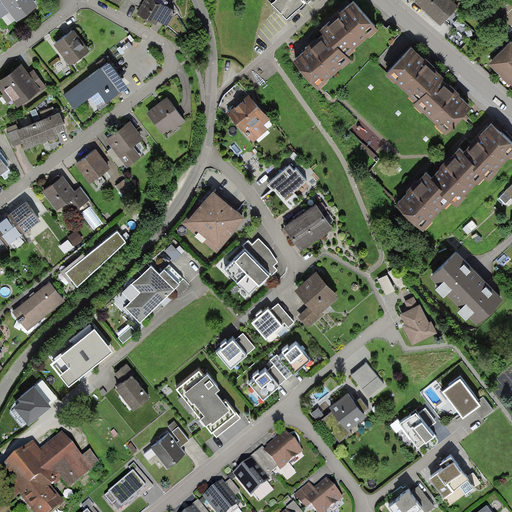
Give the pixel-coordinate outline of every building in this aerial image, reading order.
[(3,0),(4,1),(0,3),(0,13),(1,15),(10,9),(17,19),(38,3),(35,0),(3,0)] [(167,1),(164,0),(142,0),(140,4),(137,9),(156,20),(158,17),(167,1)] [(307,0),(272,0),(271,1),(287,19),(307,0)] [(379,22),(359,0),(343,0),(337,6),(339,8),(327,18),(326,17),(320,22),(324,27),(333,37),(337,34),(349,48),(355,44),(353,42),(367,30),(368,31),(379,22)] [(457,0),(418,0),(441,20),(458,1),(457,0)] [(176,6),(167,1),(158,17),(167,22),(176,6)] [(74,25),(53,41),(70,62),(90,47),(74,25)] [(352,53),(349,48),(337,34),(333,37),(324,27),(320,29),(321,30),(310,40),(308,38),(305,41),(306,42),(293,53),(319,83),(328,75),(326,74),(341,62),(352,53)] [(131,32),(121,39),(129,51),(140,43),(131,32)] [(511,35),(510,34),(489,56),(511,78),(511,35)] [(431,83),(442,72),(444,70),(412,39),(385,68),(395,78),(397,76),(409,88),(407,90),(413,95),(428,80),(431,83)] [(111,57),(64,92),(75,106),(99,87),(107,97),(129,81),(111,57)] [(29,70),(22,59),(0,75),(0,86),(3,91),(1,92),(7,100),(12,97),(17,104),(38,88),(41,86),(29,70)] [(34,67),(29,70),(41,86),(38,88),(39,90),(47,85),(34,67)] [(449,77),(448,77),(442,72),(431,83),(428,80),(413,95),(411,98),(423,108),(424,106),(437,118),(436,119),(445,128),(471,100),(458,88),(459,87),(449,77)] [(249,90),(227,109),(240,124),(239,125),(243,130),(244,129),(254,140),(268,127),(264,122),(271,115),(249,90)] [(186,118),(167,93),(147,109),(163,131),(170,125),(173,128),(186,118)] [(60,108),(50,112),(56,128),(66,125),(60,108)] [(33,118),(41,139),(58,132),(56,128),(50,112),(33,118)] [(511,150),(511,134),(491,115),(477,131),(478,132),(468,142),(479,153),(473,159),(485,170),(490,174),(498,166),(496,165),(508,152),(509,153),(511,150)] [(41,139),(33,118),(17,125),(23,140),(25,145),(41,139)] [(130,118),(105,137),(112,145),(124,161),(127,165),(141,155),(133,143),(144,135),(130,118)] [(23,140),(17,125),(16,122),(7,126),(9,130),(7,130),(13,144),(23,140)] [(479,153),(468,142),(468,141),(464,145),(460,141),(454,147),(455,148),(444,159),(443,157),(439,161),(440,162),(433,170),(443,179),(440,183),(452,195),(457,199),(466,190),(465,189),(477,177),(478,178),(485,170),(473,159),(479,153)] [(111,165),(96,145),(75,161),(90,180),(111,165)] [(112,145),(107,149),(119,165),(124,161),(112,145)] [(0,171),(9,164),(0,152),(0,171)] [(294,166),(290,161),(267,180),(274,187),(275,186),(287,198),(296,190),(294,188),(307,176),(296,164),(294,166)] [(433,170),(427,164),(421,171),(422,171),(411,183),(410,181),(406,184),(408,185),(396,198),(424,224),(433,215),(431,213),(443,201),(445,203),(452,195),(440,183),(443,179),(433,170)] [(75,188),(63,172),(42,188),(56,207),(66,199),(77,191),(75,188)] [(511,181),(504,189),(505,190),(499,196),(505,203),(511,196),(511,197),(511,181)] [(80,184),(75,188),(77,191),(66,199),(74,209),(90,197),(80,184)] [(246,212),(213,185),(188,215),(187,214),(182,221),(217,251),(233,231),(231,230),(246,212)] [(26,197),(10,209),(25,229),(41,217),(26,197)] [(317,199),(300,211),(318,235),(334,223),(317,199)] [(103,224),(90,206),(81,212),(94,230),(103,224)] [(25,229),(10,209),(0,217),(0,231),(9,243),(11,241),(9,239),(22,229),(22,230),(25,229)] [(301,247),(318,235),(300,211),(284,222),(301,247)] [(83,251),(61,269),(70,280),(72,278),(77,284),(126,238),(117,227),(86,253),(83,251)] [(85,240),(76,228),(68,235),(70,238),(76,246),(85,240)] [(235,255),(225,265),(249,290),(269,270),(272,274),(278,268),(274,264),(278,259),(270,246),(259,235),(252,242),(248,238),(243,244),(244,245),(235,254),(235,255)] [(68,253),(76,246),(70,238),(61,244),(68,253)] [(182,251),(172,242),(165,248),(175,258),(182,251)] [(468,311),(476,319),(503,293),(456,245),(430,271),(438,280),(436,282),(444,290),(446,288),(460,303),(458,305),(466,313),(468,311)] [(151,261),(132,281),(140,290),(125,305),(140,320),(184,277),(169,262),(165,266),(165,265),(160,270),(151,261)] [(338,291),(316,267),(294,287),(310,303),(318,313),(322,309),(339,294),(337,292),(338,291)] [(66,298),(51,279),(12,309),(28,329),(66,298)] [(429,318),(420,300),(418,301),(414,294),(405,299),(408,306),(400,311),(405,321),(403,322),(412,342),(437,329),(431,317),(429,318)] [(279,300),(271,307),(283,321),(284,320),(288,324),(294,319),(279,300)] [(324,311),(322,309),(318,313),(310,303),(298,314),(309,325),(324,311)] [(257,313),(252,318),(266,335),(283,321),(271,307),(268,304),(263,308),(262,307),(256,311),(257,313)] [(71,342),(52,358),(70,381),(112,347),(90,319),(68,338),(71,342)] [(243,330),(236,336),(242,343),(241,344),(247,350),(248,351),(255,345),(243,330)] [(221,340),(222,342),(220,343),(221,344),(217,348),(231,364),(247,350),(241,344),(242,343),(236,336),(233,333),(228,337),(226,335),(221,340)] [(284,348),(279,353),(293,370),(310,355),(303,346),(296,337),(289,343),(288,341),(282,346),(284,348)] [(279,353),(277,351),(270,358),(274,362),(286,376),(293,370),(279,353)] [(384,382),(367,360),(351,373),(368,394),(384,382)] [(127,361),(115,371),(121,379),(132,370),(134,369),(127,361)] [(274,362),(269,367),(273,372),(272,373),(280,382),(286,376),(274,362)] [(255,374),(249,379),(263,395),(280,382),(272,373),(273,372),(269,367),(265,363),(260,368),(258,366),(253,371),(255,374)] [(175,384),(217,435),(241,415),(236,409),(236,408),(226,395),(224,396),(216,385),(220,382),(208,367),(204,370),(199,365),(175,384)] [(121,379),(116,383),(133,406),(150,393),(132,370),(121,379)] [(460,372),(442,386),(463,413),(473,405),(481,399),(480,397),(460,372)] [(20,397),(14,402),(28,419),(51,401),(35,381),(18,394),(20,397)] [(356,398),(348,388),(329,403),(333,408),(322,417),(340,440),(352,431),(349,427),(367,412),(364,409),(369,405),(360,395),(356,398)] [(481,399),(473,405),(482,417),(494,408),(483,394),(480,397),(481,399)] [(420,410),(416,406),(399,419),(418,443),(426,437),(426,436),(434,429),(430,424),(420,410)] [(426,406),(420,410),(430,424),(436,420),(426,406)] [(172,429),(178,424),(174,419),(168,424),(172,429)] [(177,440),(181,445),(189,438),(178,424),(172,429),(179,438),(177,440)] [(177,440),(169,430),(151,445),(168,466),(186,451),(181,445),(177,440)] [(82,456),(62,431),(40,449),(33,440),(0,467),(0,477),(16,498),(20,495),(33,511),(52,511),(65,502),(52,486),(62,479),(69,487),(100,462),(90,450),(82,456)] [(277,466),(280,470),(303,451),(287,431),(280,436),(279,435),(266,445),(267,446),(265,449),(264,450),(277,466)] [(263,446),(256,452),(271,471),(277,466),(264,450),(265,449),(263,446)] [(250,456),(251,457),(252,457),(267,475),(271,471),(256,452),(250,456)] [(462,463),(454,453),(437,466),(438,467),(429,474),(444,493),(469,474),(462,464),(462,463)] [(233,473),(251,495),(270,479),(267,475),(252,457),(251,457),(233,473)] [(138,467),(133,471),(146,486),(138,493),(141,496),(153,485),(138,467)] [(108,492),(121,507),(138,493),(146,486),(133,471),(108,492)] [(325,511),(343,498),(327,477),(314,488),(316,490),(305,498),(310,504),(316,511),(325,511)] [(230,479),(225,483),(235,496),(240,492),(230,479)] [(203,496),(216,511),(228,511),(241,502),(235,496),(225,483),(222,480),(203,496)] [(316,490),(314,488),(309,482),(294,494),(306,508),(310,504),(305,498),(316,490)] [(412,488),(408,483),(399,490),(400,491),(395,495),(396,496),(389,502),(396,511),(411,511),(421,505),(423,503),(417,496),(418,495),(412,488)] [(419,483),(412,488),(418,495),(417,496),(423,503),(421,505),(426,511),(435,505),(419,483)] [(192,504),(193,505),(194,505),(199,511),(208,511),(198,499),(192,504)] [(302,511),(293,501),(286,507),(290,511),(302,511)]
